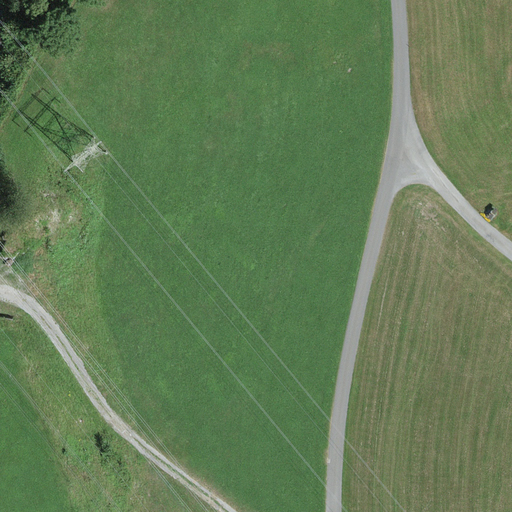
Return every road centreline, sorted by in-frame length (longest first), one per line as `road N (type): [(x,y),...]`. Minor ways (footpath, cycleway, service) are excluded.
road 1 (unclassified): [(399,0),(403,154),(375,220),(342,396),(338,511)]
road 2 (track): [(220,511),(129,437),(47,333),(0,295)]
